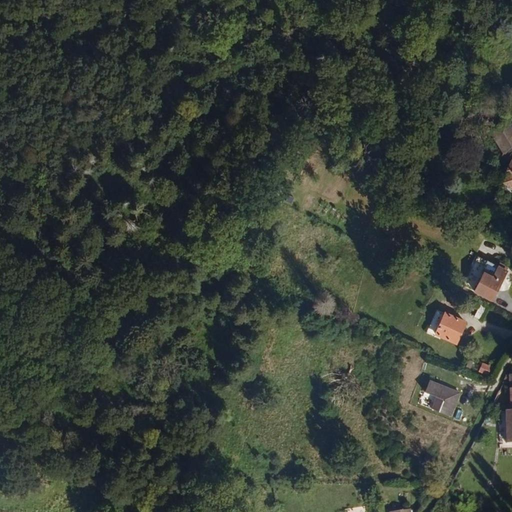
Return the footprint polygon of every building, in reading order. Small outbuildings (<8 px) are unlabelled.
[(511,154),(506,165),(510,167),(499,188),(511,194),(511,154)] [(485,277),(475,295),(493,304),(507,276),(491,267),(488,268),(485,273),(485,277)] [(454,346),(464,327),(447,318),(437,337),(454,346)] [(479,383),(484,386),(491,370),(486,367),(479,383)] [(432,382),(425,394),(438,402),(432,413),(447,421),(459,398),(432,382)] [(511,445),(511,411),(510,412),(503,412),(504,446),(511,445)]
